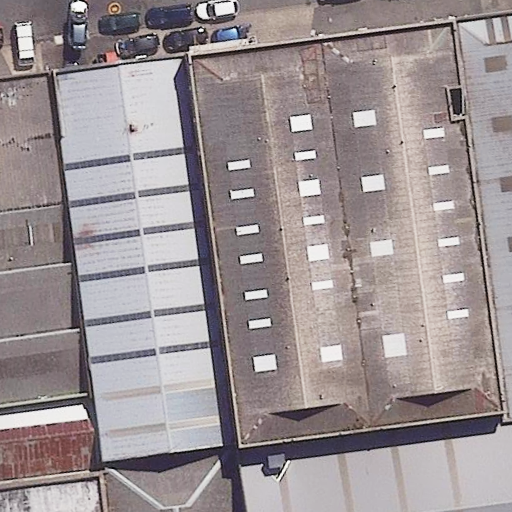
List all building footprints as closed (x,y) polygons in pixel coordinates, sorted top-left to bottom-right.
[(511,8),(449,17),(496,400),(511,398),(511,8)] [(449,17),(172,51),(220,435),(245,432),(496,400),(449,17)] [(172,51),(56,65),(99,415),(103,450),(220,435),(172,51)] [(0,72),(0,426),(99,415),(56,65),(0,72)] [(511,511),(511,398),(496,400),(245,432),(255,511),(511,511)] [(220,435),(103,450),(110,511),(255,511),(245,432),(220,435)] [(0,511),(110,511),(103,450),(0,462),(0,511)]
